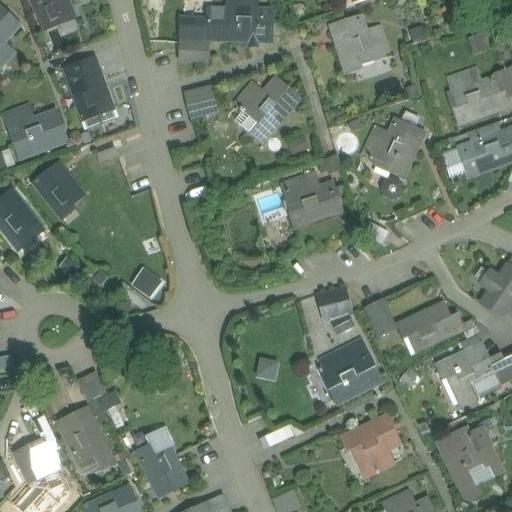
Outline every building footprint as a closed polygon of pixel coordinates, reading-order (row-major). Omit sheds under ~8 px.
[(34,0),(46,32),(61,26),(59,22),(73,16),(66,0),(34,0)] [(248,0),(227,0),(227,12),(232,12),(232,26),(208,25),(208,40),(261,42),(262,27),(271,27),(272,13),(248,12),(248,0)] [(3,23),(0,20),(0,66),(1,68),(15,53),(4,44),(21,26),(9,16),(3,23)] [(360,18),(332,27),(347,74),(362,69),(359,60),(372,56),(373,60),(388,56),(379,28),(365,32),(360,18)] [(208,45),(181,44),(181,62),(207,63),(208,45)] [(94,60),(66,70),(70,81),(98,71),(94,60)] [(98,71),(70,81),(84,118),(111,108),(98,71)] [(482,85),(477,71),(449,81),(454,95),(459,94),(463,107),(454,110),(459,124),(496,111),(492,97),(501,94),(496,80),(482,85)] [(511,90),(505,72),(494,76),(501,94),(502,99),(511,95),(511,90)] [(264,95),(253,86),(237,104),(242,108),(240,111),(243,113),(235,122),(261,144),(293,107),(282,97),(288,90),(277,80),(264,95)] [(211,89),(186,95),(189,107),(213,101),(211,89)] [(213,101),(189,107),(192,119),(216,113),(213,101)] [(57,116),(34,124),(29,110),(10,117),(16,131),(20,130),(25,143),(16,146),(21,160),(58,147),(53,133),(62,130),(57,116)] [(397,121),(387,143),(374,137),(365,156),(379,162),(381,158),(394,164),(390,172),(403,179),(420,143),(407,137),(411,128),(397,121)] [(511,131),(477,143),(482,157),(464,163),(469,178),(511,162),(511,151),(510,148),(511,146),(511,131)] [(117,146),(99,153),(103,164),(122,157),(117,146)] [(337,156),(319,161),(323,177),(341,172),(337,156)] [(54,184),(48,176),(36,185),(60,216),(84,198),(65,175),(54,184)] [(333,185),(319,190),(314,176),(286,185),(291,199),(295,198),(300,211),(291,214),(295,229),(333,216),(328,202),(337,199),(333,185)] [(19,202),(7,211),(1,204),(0,204),(0,226),(14,244),(25,235),(31,242),(43,233),(19,202)] [(511,267),(508,265),(499,278),(493,274),(484,287),(490,291),(481,305),(498,317),(505,315),(511,305),(511,267)] [(347,290),(320,297),(326,320),(353,313),(347,290)] [(394,329),(382,304),(368,310),(380,336),(394,329)] [(435,310),(400,326),(406,340),(414,336),(421,349),(456,333),(450,319),(441,323),(435,310)] [(348,316),(337,322),(342,332),(353,326),(348,316)] [(327,328),(306,338),(313,352),(334,342),(327,328)] [(361,343),(322,362),(329,376),(333,374),(339,386),(331,390),(337,404),(372,386),(366,373),(375,369),(361,343)] [(474,351),(438,368),(444,382),(453,377),(459,390),(455,392),(461,406),(479,397),(473,384),(495,374),(488,360),(480,364),(474,351)] [(511,355),(504,359),(501,354),(488,360),(495,374),(501,387),(511,381),(511,355)] [(0,359),(0,372),(16,370),(13,357),(0,359)] [(258,377),(278,381),(281,361),(262,357),(258,377)] [(108,396),(97,374),(88,379),(99,400),(108,396)] [(495,374),(473,384),(479,397),(501,387),(495,374)] [(99,400),(88,379),(78,384),(89,405),(99,400)] [(92,420),(79,426),(75,417),(61,424),(79,459),(92,453),(100,470),(114,464),(92,420)] [(61,451),(45,418),(34,424),(44,443),(51,456),(61,451)] [(387,418),(379,422),(383,432),(392,428),(387,418)] [(379,422),(343,439),(349,453),(358,448),(364,461),(359,463),(366,477),(393,464),(387,451),(400,445),(392,428),(383,432),(379,422)] [(266,448),(297,436),(293,426),(262,439),(266,448)] [(165,429),(147,437),(152,447),(138,454),(160,497),(187,484),(169,449),(174,447),(165,429)] [(481,431),(472,436),(468,429),(452,437),(456,446),(443,453),(460,488),(474,481),(470,472),(482,466),(484,470),(488,468),(493,477),(502,473),(481,431)] [(44,443),(17,456),(41,504),(54,497),(52,493),(65,486),(51,456),(44,443)] [(6,462),(0,463),(0,474),(2,481),(12,477),(6,462)] [(283,466),(263,476),(271,494),(292,485),(283,466)] [(274,499),(279,511),(293,511),(303,508),(296,490),(274,499)] [(130,491),(94,507),(96,511),(129,511),(128,509),(136,505),(130,491)] [(433,511),(428,501),(415,507),(409,494),(382,507),(384,511),(433,511)]
